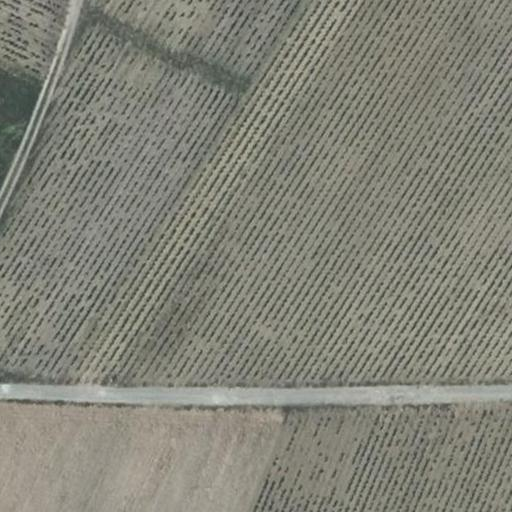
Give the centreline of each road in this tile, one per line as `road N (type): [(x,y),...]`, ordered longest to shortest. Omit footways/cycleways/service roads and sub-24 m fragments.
road 1 (track): [(0,400),(142,407),(511,397)]
road 2 (track): [(0,207),(35,127),(73,0)]
